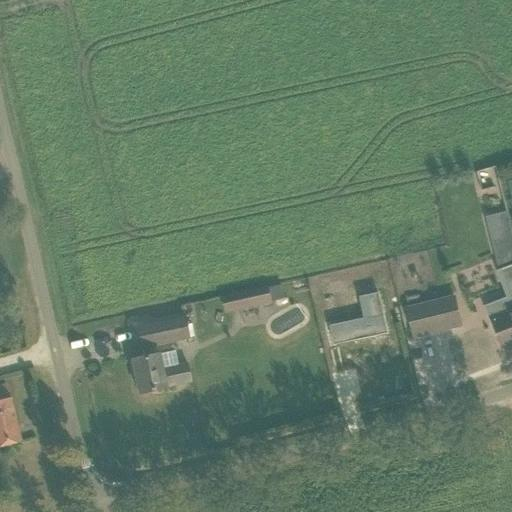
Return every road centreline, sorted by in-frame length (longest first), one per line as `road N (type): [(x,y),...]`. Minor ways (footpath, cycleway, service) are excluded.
road 1 (unclassified): [(103,506),(511,400)]
road 2 (unclassified): [(103,506),(0,119)]
